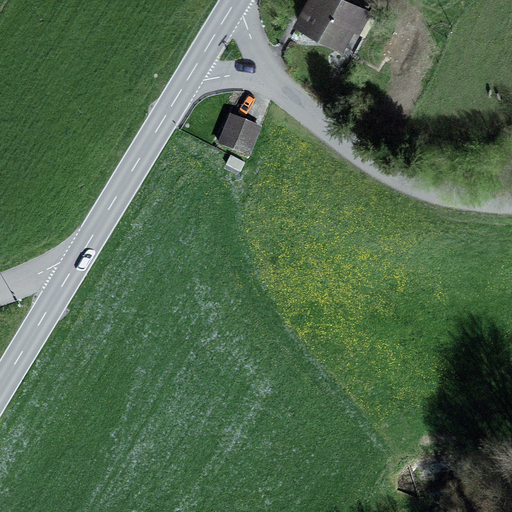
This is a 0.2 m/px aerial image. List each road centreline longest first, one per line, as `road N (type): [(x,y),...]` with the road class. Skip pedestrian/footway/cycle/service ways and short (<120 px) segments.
road 1 (unclassified): [(272,83),(391,175),(439,196),(511,205)]
road 2 (secondary): [(186,79),(71,268)]
road 3 (secondary): [(71,268),(0,391)]
